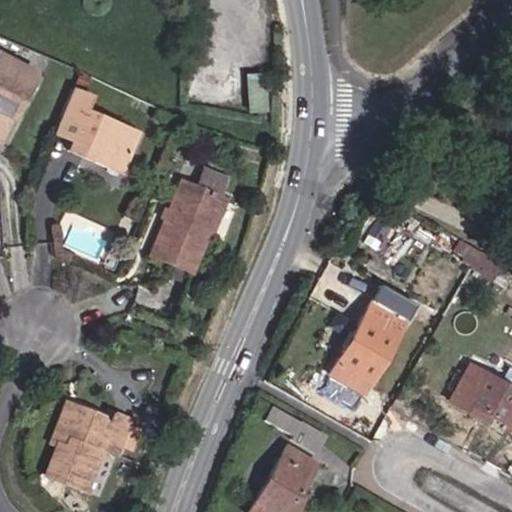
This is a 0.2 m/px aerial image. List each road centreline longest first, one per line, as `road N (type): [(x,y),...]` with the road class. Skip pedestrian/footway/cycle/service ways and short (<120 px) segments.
road 1 (tertiary): [(173,511),(297,206),(311,115)]
road 2 (residential): [(311,115),(389,119),(511,8)]
road 3 (residential): [(511,495),(431,448),(403,453),(395,468),(407,492),(441,511)]
